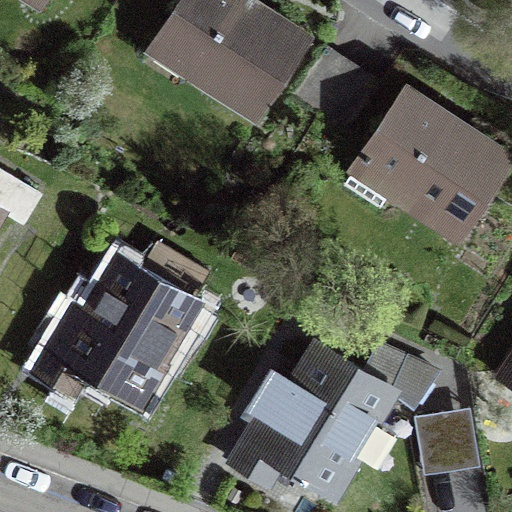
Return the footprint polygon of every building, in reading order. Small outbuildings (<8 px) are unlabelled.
[(257,112),(306,37),(249,0),(180,0),(156,37),(193,61),(188,68),(257,112)] [(348,64),(322,47),(291,93),(317,110),(348,64)] [(373,80),(348,64),(317,110),(343,126),(373,80)] [(509,157),(405,88),(344,179),(379,202),(389,186),(459,232),(509,157)] [(0,204),(19,215),(36,185),(0,163),(0,204)] [(123,252),(88,310),(77,304),(51,347),(138,399),(162,358),(157,355),(194,294),(123,252)] [(273,366),(251,402),(263,409),(234,459),(265,478),(278,457),(333,490),(358,449),(353,447),(390,386),(412,402),(436,368),(379,343),(364,368),(319,341),(296,380),(273,366)] [(469,405),(415,414),(424,471),(478,462),(469,405)]
